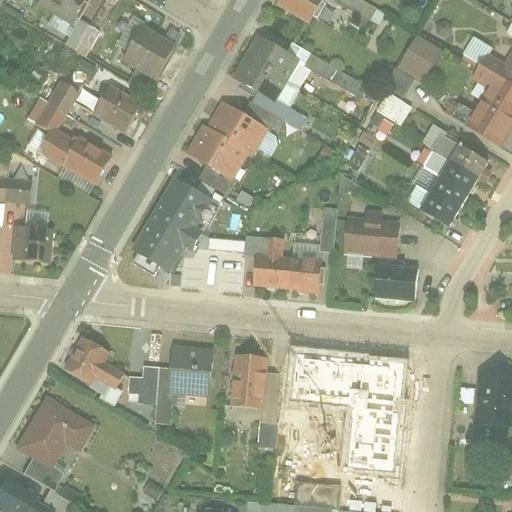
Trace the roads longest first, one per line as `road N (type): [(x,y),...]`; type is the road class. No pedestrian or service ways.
road 1 (residential): [(439,334),(69,302)]
road 2 (tertiary): [(69,302),(226,34)]
road 3 (residential): [(426,511),(439,334)]
road 4 (residential): [(439,334),(511,198)]
road 5 (tertiary): [(0,420),(69,302)]
